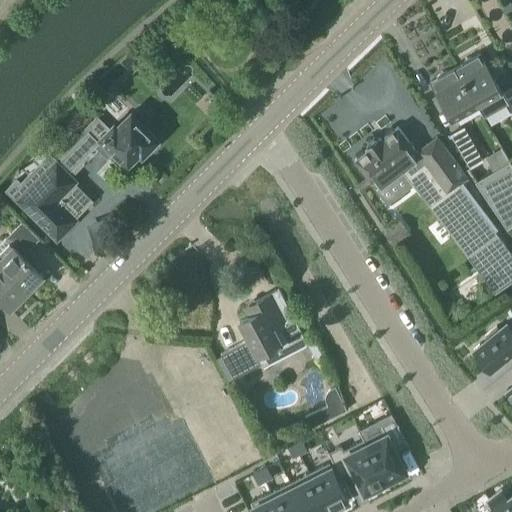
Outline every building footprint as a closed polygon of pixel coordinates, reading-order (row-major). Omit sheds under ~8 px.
[(177,28),(166,37),(175,48),(186,38),(177,28)] [(479,53),(455,67),(476,106),(483,118),(507,104),(511,112),(511,85),(500,92),(479,53)] [(452,120),(476,106),(455,67),(430,81),(452,120)] [(17,200),(16,200),(37,221),(39,219),(59,238),(74,222),(72,220),(91,201),(74,184),(76,181),(71,176),(96,149),(106,159),(113,152),(125,164),(137,152),(140,155),(144,151),(147,152),(153,146),(153,142),(156,139),(143,127),(145,124),(146,122),(147,119),(146,117),(145,115),(143,113),(141,112),(139,111),(136,112),(134,113),(132,115),(129,112),(115,127),(112,124),(108,129),(95,117),(78,135),(76,134),(65,146),(54,157),(56,160),(17,200)] [(511,280),(511,255),(496,234),(497,233),(459,182),(466,177),(436,136),(414,152),(412,150),(413,149),(396,127),(380,140),(378,138),(377,139),(372,137),(367,141),(366,147),(365,148),(366,150),(353,160),(366,178),(353,187),(391,245),(393,247),(411,235),(400,219),(388,227),(363,189),(373,181),(377,187),(400,169),(466,256),(494,293),(511,280)] [(469,168),(481,161),(463,127),(450,134),(469,168)] [(511,166),(508,160),(509,162),(474,182),(506,230),(507,229),(500,219),(511,212),(511,166)] [(38,239),(21,221),(0,241),(0,266),(25,292),(42,276),(21,255),(38,239)] [(0,299),(9,309),(25,292),(0,266),(0,299)] [(306,345),(276,288),(244,307),(249,316),(238,321),(247,340),(220,354),(233,378),(260,364),(262,368),(306,345)] [(486,338),(473,349),(489,369),(510,353),(511,355),(511,322),(510,319),(498,329),(495,326),(484,336),(486,338)] [(314,359),(323,355),(315,340),(306,344),(314,359)] [(327,405),(304,416),(308,424),(310,428),(346,410),(344,407),(334,387),(329,389),(326,393),(324,397),(325,401),(327,405)] [(364,439),(363,439),(386,485),(401,478),(399,474),(404,472),(406,472),(395,449),(394,447),(405,442),(395,421),(393,419),(380,425),(385,434),(366,443),(364,439)] [(340,445),(328,452),(339,475),(351,469),(355,478),(363,493),(364,493),(364,492),(369,490),(371,493),(386,485),(363,439),(350,446),(343,450),(340,445)] [(301,440),(294,444),(299,454),(306,451),(301,440)] [(294,444),(287,447),(292,458),(299,454),(294,444)] [(310,471),(308,472),(328,511),(348,500),(329,462),(310,471)] [(266,467),(259,471),(264,481),(271,478),(266,467)] [(259,471),(252,474),(258,485),(264,481),(259,471)] [(308,472),(289,482),(304,511),(325,511),(328,511),(308,472)] [(279,487),(270,492),(280,511),(304,511),(289,482),(279,487)] [(494,509),(490,511),(511,511),(511,494),(506,499),(500,491),(487,501),(494,509)] [(280,511),(270,492),(250,502),(254,511),(280,511)]
